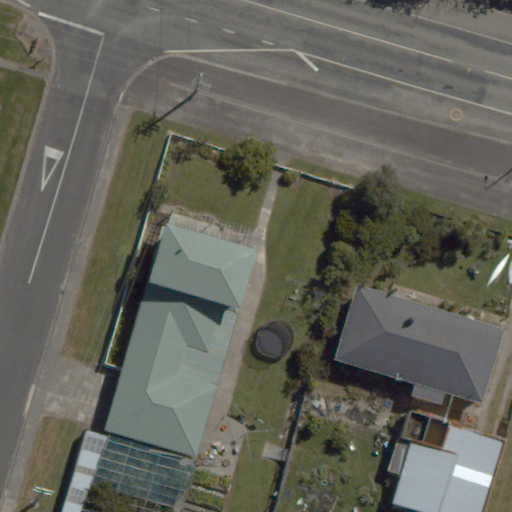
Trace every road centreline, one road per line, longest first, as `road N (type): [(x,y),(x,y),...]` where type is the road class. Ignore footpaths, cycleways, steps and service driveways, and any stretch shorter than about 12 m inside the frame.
road 1 (residential): [(0,390),(113,0)]
road 2 (primary): [(246,0),(511,77)]
